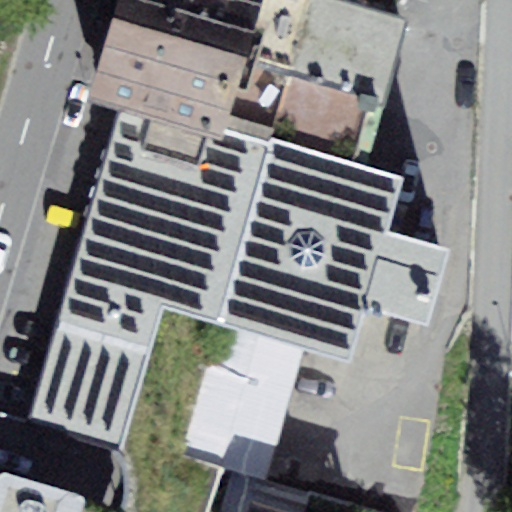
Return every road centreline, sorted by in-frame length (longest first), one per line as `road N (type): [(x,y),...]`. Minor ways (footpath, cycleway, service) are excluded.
road 1 (residential): [(506,0),(477,511)]
road 2 (tertiary): [(62,0),(0,208)]
